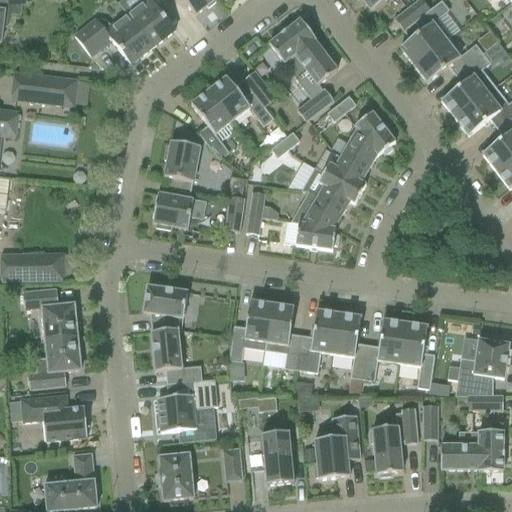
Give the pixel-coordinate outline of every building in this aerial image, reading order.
[(24,0),(0,0),(0,42),(2,28),(6,30),(9,25),(10,21),(10,16),(19,18),(20,7),(26,6),(24,0)] [(155,10),(165,2),(163,0),(145,0),(146,1),(125,17),(152,52),(174,34),(155,10)] [(163,0),(165,2),(168,0),(179,0),(194,19),(206,10),(207,11),(215,5),(214,3),(216,2),(214,0),(163,0)] [(388,0),(354,0),(357,3),(360,1),(370,14),(388,0)] [(413,26),(429,13),(420,1),(393,23),(403,35),(403,34),(413,26)] [(413,69),(445,44),(449,41),(436,24),(448,14),(440,5),(429,13),(413,26),(420,35),(399,52),(413,69)] [(130,69),(152,52),(125,17),(110,29),(105,23),(96,22),(74,40),(90,61),(111,44),(130,69)] [(313,44),(314,43),(299,24),(268,48),(283,68),(283,67),(288,74),(300,66),(294,58),(313,44)] [(486,54),(497,47),(490,35),(478,42),(486,54)] [(336,74),(313,44),(294,58),(300,66),(288,74),(310,102),(296,113),(306,126),(333,105),(323,92),(321,94),(317,89),(336,74)] [(447,70),(454,79),(482,58),(475,49),(458,61),(445,44),(413,69),(426,87),(447,70)] [(440,105),(454,122),(494,91),(481,74),(489,67),(482,58),(454,79),(461,88),(440,105)] [(242,84),(251,95),(263,111),(275,102),(254,75),(242,84)] [(14,77),(11,103),(73,110),(73,108),(87,110),(90,86),(14,77)] [(212,92),(208,95),(231,125),(249,112),(263,130),(272,123),(263,111),(251,95),(242,102),(225,81),(220,85),(218,82),(209,89),(212,92)] [(489,123),(496,132),(511,119),(511,104),(507,108),(494,91),(454,122),(468,140),(489,123)] [(231,125),(208,95),(190,108),(207,129),(197,137),(210,152),(219,164),(228,157),(214,139),(231,125)] [(348,100),(337,109),(344,117),(355,109),(348,100)] [(344,117),(337,109),(327,117),(333,126),(344,117)] [(0,139),(15,141),(18,116),(0,113),(0,139)] [(354,130),(356,133),(356,132),(376,158),(376,159),(377,160),(381,157),(383,159),(392,152),(390,150),(394,146),(371,117),(354,130)] [(495,175),(511,162),(511,119),(496,132),(503,141),(481,158),(495,175)] [(365,177),(376,159),(376,158),(356,132),(356,133),(339,161),(335,159),(365,177)] [(292,137),(281,145),(288,153),(298,145),(292,137)] [(166,181),(163,199),(188,204),(189,202),(192,186),(193,186),(199,151),(189,149),(170,145),(169,149),(166,149),(163,163),(166,164),(163,181),(166,181)] [(288,153),(281,145),(270,153),(277,162),(288,153)] [(360,186),(365,177),(335,159),(330,168),(328,167),(323,177),(360,198),(365,189),(360,186)] [(511,190),(511,162),(495,175),(509,193),(511,190)] [(314,172),(301,195),(308,196),(313,197),(313,196),(344,214),(349,205),(354,208),(360,198),(323,177),(314,172)] [(15,182),(0,180),(0,212),(5,213),(8,183),(14,184),(15,182)] [(263,208),(265,198),(251,196),(249,207),(263,208)] [(308,196),(290,226),(301,228),(333,233),(333,232),(344,214),(313,196),(313,197),(308,196)] [(204,205),(189,202),(188,204),(163,199),(157,197),(152,227),(155,228),(155,231),(170,234),(170,230),(187,233),(190,218),(201,220),(204,205)] [(239,236),(244,202),(228,200),(223,234),(239,236)] [(259,239),(263,208),(249,207),(245,237),(259,239)] [(285,225),(282,247),(294,249),(332,254),(332,249),(336,249),(338,238),(334,238),(335,233),(333,232),(333,233),(301,228),(290,226),(285,225)] [(1,285),(63,284),(63,258),(0,259),(1,285)] [(143,316),(149,317),(151,336),(177,334),(177,335),(180,334),(186,296),(146,290),(143,316)] [(40,345),(44,345),(44,344),(76,341),(76,337),(79,337),(78,322),(75,322),(73,308),(57,310),(56,293),(22,296),(23,313),(37,312),(40,345)] [(265,346),(271,308),(249,305),(245,332),(234,330),(228,364),(240,366),(242,351),(264,354),(265,346)] [(276,309),(271,308),(265,346),(264,354),(286,357),(284,372),(295,374),(300,339),(289,338),(293,311),(287,310),(287,307),(276,305),(276,309)] [(331,358),(337,318),(315,315),(311,341),(300,339),(295,374),(316,377),(319,356),(331,358)] [(359,321),(337,318),(331,358),(353,361),(350,382),(362,383),(367,349),(356,348),(359,321)] [(398,368),(404,327),(382,324),(378,351),(367,349),(362,383),(373,385),(376,365),(398,368)] [(426,330),(404,327),(398,368),(419,371),(416,391),(428,393),(433,359),(422,357),(426,330)] [(180,372),(177,335),(177,334),(151,336),(154,376),(164,375),(166,388),(201,384),(200,370),(180,372)] [(77,345),(76,341),(44,344),(44,345),(46,362),(35,363),(36,377),(27,378),(29,393),(65,390),(64,376),(80,374),(78,360),(81,359),(80,344),(77,345)] [(456,385),(454,400),(467,400),(492,400),(492,399),(492,381),(503,383),(508,348),(506,348),(506,344),(497,343),(496,347),(477,344),(474,364),(460,362),(458,372),(448,370),(446,383),(456,385)] [(214,383),(201,384),(166,388),(167,401),(157,402),(159,420),(155,420),(156,432),(160,431),(160,437),(199,433),(197,413),(217,411),(214,383)] [(44,446),(66,443),(86,441),(85,431),(88,431),(87,420),(84,420),(83,410),(78,411),(78,410),(70,411),(67,412),(66,398),(19,403),(22,427),(42,425),(44,446)] [(502,399),(492,399),(492,400),(467,400),(467,415),(502,415),(502,399)] [(421,444),(437,444),(437,410),(421,410),(421,444)] [(371,434),(368,434),(370,448),(372,447),(374,458),(375,478),(379,478),(379,479),(390,478),(389,477),(401,475),(398,445),(403,445),(403,448),(417,446),(416,427),(414,412),(400,414),(400,417),(394,417),(396,430),(371,433),(371,434)] [(314,481),(317,481),(317,484),(348,481),(347,464),(359,463),(355,420),(331,422),(333,442),(313,444),(316,467),(313,468),(314,481)] [(477,436),(468,436),(468,450),(478,450),(478,474),(477,474),(477,475),(502,475),(502,435),(477,435),(477,436)] [(247,440),(248,455),(250,475),(264,473),(265,489),(293,486),(288,436),(247,440)] [(468,450),(468,436),(458,436),(458,449),(439,449),(439,473),(477,474),(478,474),(478,450),(468,450)] [(238,453),(222,455),(225,485),(241,483),(238,453)] [(97,486),(93,486),(91,457),(72,459),(75,486),(44,489),(45,511),(89,511),(96,511),(95,497),(98,497),(97,486)] [(188,458),(158,461),(159,475),(158,475),(160,491),(161,491),(162,505),(170,504),(170,509),(186,508),(185,502),(193,502),(188,458)]
